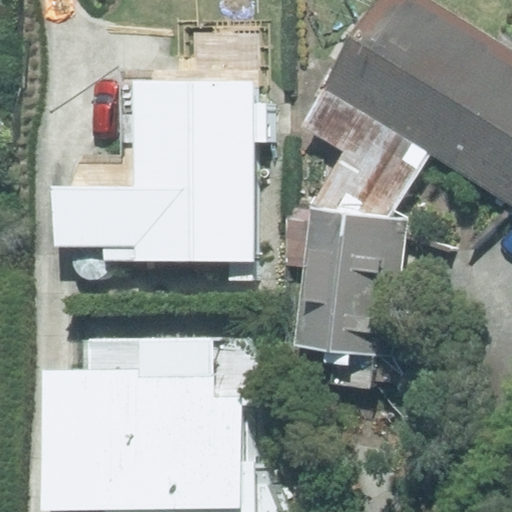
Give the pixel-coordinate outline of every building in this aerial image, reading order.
[(511,37),(455,0),(405,0),(323,126),(365,155),(352,176),(409,214),(454,148),(511,186),(511,37)] [(0,139),(14,134),(3,107),(14,88),(0,47),(0,139)] [(163,245),(163,258),(280,260),(282,139),(292,139),(292,101),(278,101),(278,77),(165,75),(163,183),(87,181),(86,245),(163,245)] [(330,209),(315,344),(411,353),(424,219),(330,209)] [(0,312),(0,458),(10,429),(0,425),(0,423),(11,391),(0,387),(0,348),(11,316),(0,312)] [(289,344),(110,338),(108,373),(88,372),(83,511),(300,511),(285,471),(289,344)]
